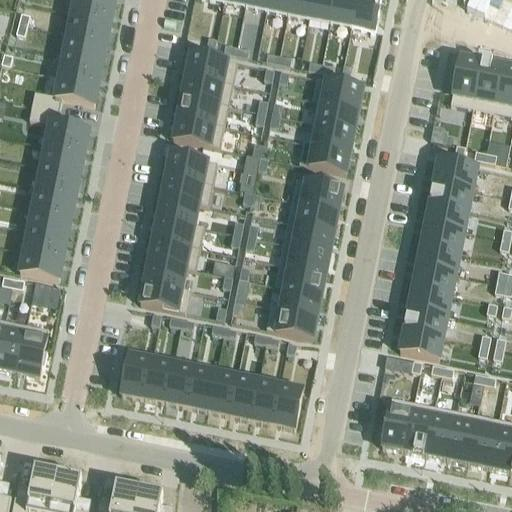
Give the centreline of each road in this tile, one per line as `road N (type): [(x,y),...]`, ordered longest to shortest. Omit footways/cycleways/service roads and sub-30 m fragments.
road 1 (residential): [(418,0),(321,488)]
road 2 (residential): [(65,437),(153,0)]
road 3 (residential): [(65,437),(321,488)]
